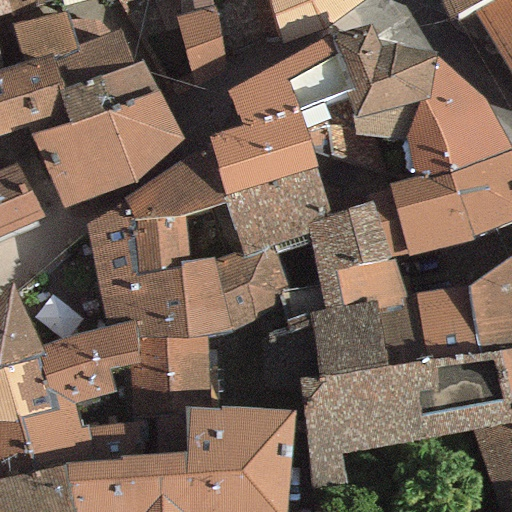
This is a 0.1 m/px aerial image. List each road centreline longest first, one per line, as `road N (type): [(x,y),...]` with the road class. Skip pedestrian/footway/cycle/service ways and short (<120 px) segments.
road 1 (residential): [(0,262),(186,146),(222,83),(375,0)]
road 2 (residential): [(511,127),(423,0)]
